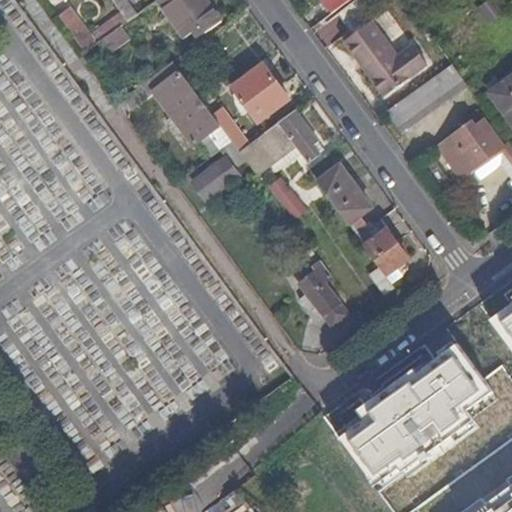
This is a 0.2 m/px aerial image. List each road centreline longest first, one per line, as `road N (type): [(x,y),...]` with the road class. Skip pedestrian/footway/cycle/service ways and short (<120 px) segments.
road 1 (residential): [(25,0),(318,393)]
road 2 (residential): [(265,0),(475,281)]
road 3 (residential): [(475,281),(318,393)]
